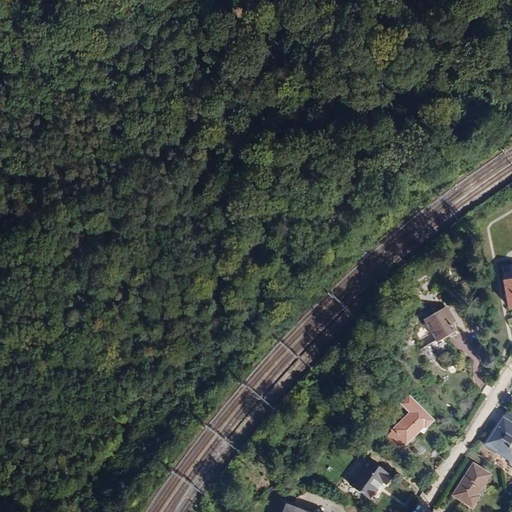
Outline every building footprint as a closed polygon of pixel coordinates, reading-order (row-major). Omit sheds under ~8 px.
[(424,263),(413,270),(417,277),(428,270),(424,263)] [(503,279),(508,307),(511,306),(511,263),(501,266),(503,279)] [(417,295),(419,281),(413,280),(411,294),(417,295)] [(457,334),(449,322),(453,320),(446,308),(438,312),(434,306),(421,313),(437,340),(420,349),(428,363),(439,356),(452,349),(447,340),(457,334)] [(397,365),(388,356),(383,368),(388,373),(397,365)] [(402,403),(411,413),(387,436),(399,449),(406,443),(417,433),(424,426),(425,427),(433,420),(409,396),(402,403)] [(511,416),(507,413),(497,427),(510,435),(511,432),(511,416)] [(511,460),(511,432),(510,435),(497,427),(491,436),(486,444),(511,460)] [(368,460),(350,485),(369,499),(375,492),(379,488),(383,482),(385,484),(391,477),(368,460)] [(453,495),(471,508),(478,497),(476,495),(489,475),(473,465),(462,482),(453,495)]
